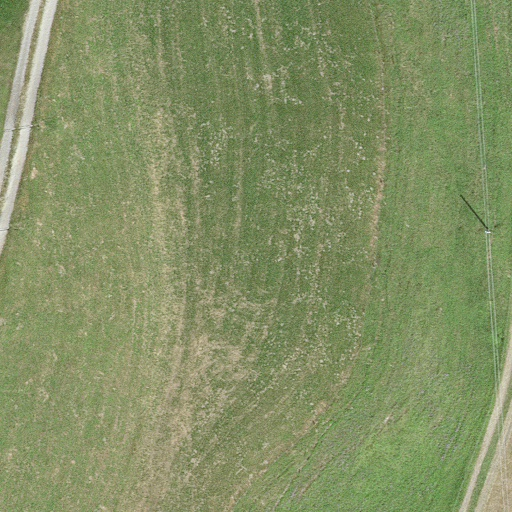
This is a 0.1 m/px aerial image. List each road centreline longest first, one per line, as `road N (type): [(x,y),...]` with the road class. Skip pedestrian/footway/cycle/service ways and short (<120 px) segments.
road 1 (track): [(50,0),(0,225)]
road 2 (track): [(479,511),(511,390)]
